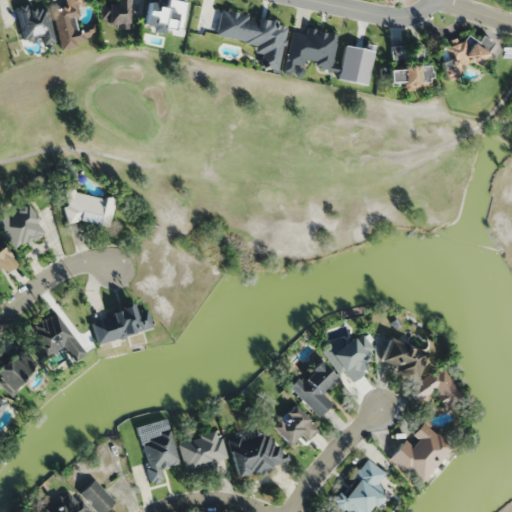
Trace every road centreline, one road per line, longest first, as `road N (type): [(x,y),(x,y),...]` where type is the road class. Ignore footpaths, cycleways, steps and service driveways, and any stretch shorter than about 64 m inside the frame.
road 1 (residential): [(304,0),(403,17),(435,0)]
road 2 (residential): [(293,511),(379,409)]
road 3 (residential): [(0,320),(81,265),(116,268)]
